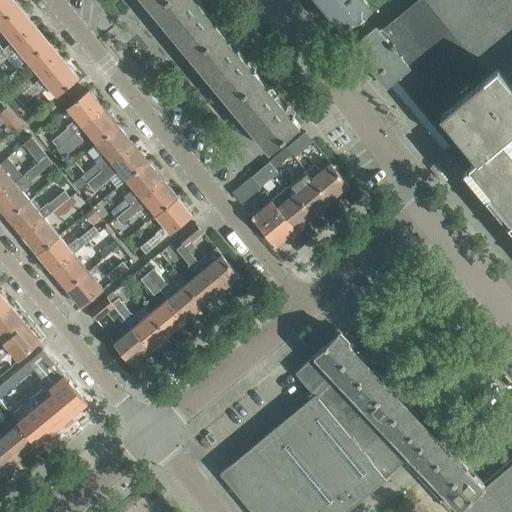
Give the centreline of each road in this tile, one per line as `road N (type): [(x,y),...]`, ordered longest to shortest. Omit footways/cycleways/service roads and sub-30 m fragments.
road 1 (residential): [(300,313),(42,0)]
road 2 (residential): [(426,205),(262,0)]
road 3 (residential): [(149,434),(0,250)]
road 4 (residential): [(149,434),(300,313)]
road 5 (residential): [(426,205),(300,313)]
road 6 (residential): [(511,318),(426,205)]
